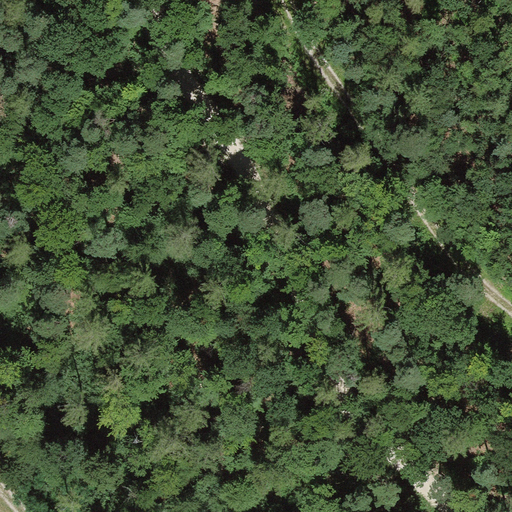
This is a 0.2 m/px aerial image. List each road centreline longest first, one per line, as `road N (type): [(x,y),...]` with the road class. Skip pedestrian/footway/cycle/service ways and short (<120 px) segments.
road 1 (track): [(159,0),(154,23),(165,63),(222,137),(359,417),(444,511)]
road 2 (track): [(511,305),(407,183),(286,0)]
